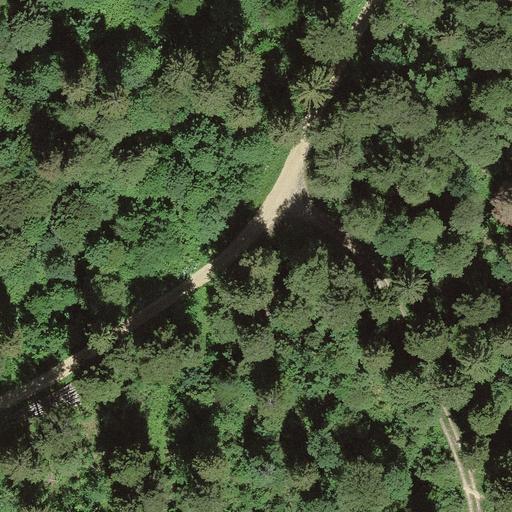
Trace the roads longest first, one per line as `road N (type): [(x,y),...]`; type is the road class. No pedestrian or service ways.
road 1 (track): [(470,511),(467,469),(415,339),(277,169)]
road 2 (track): [(0,398),(45,379),(277,169)]
road 3 (track): [(277,169),(396,0)]
